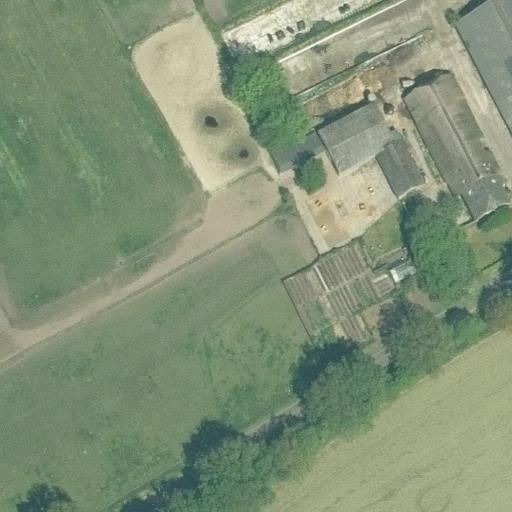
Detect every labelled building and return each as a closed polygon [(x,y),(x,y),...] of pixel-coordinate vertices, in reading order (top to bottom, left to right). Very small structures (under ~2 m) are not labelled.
[(511,138),(511,0),(508,0),(454,29),(511,138)] [(428,2),(399,12),(409,43),(439,34),(428,2)] [(312,35),(301,11),(259,30),(271,55),(312,35)] [(287,76),(304,100),(326,86),(309,61),(287,76)] [(501,179),(489,155),(485,157),(479,145),(483,143),(450,79),(404,103),(456,202),(462,199),(476,226),(510,209),(500,191),(504,188),(499,179),(501,179)] [(305,121),(334,111),(330,98),(301,108),(305,121)] [(374,159),(395,148),(374,108),(318,138),(340,180),(375,161),(374,159)] [(400,146),(395,148),(374,159),(375,161),(398,203),(424,189),(400,146)]
